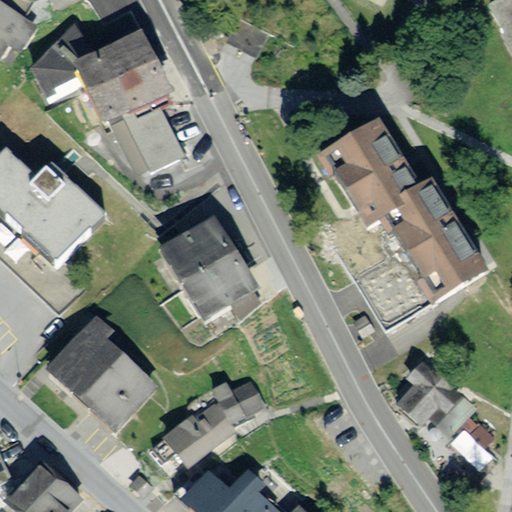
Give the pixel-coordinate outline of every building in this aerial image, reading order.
[(0,0),(0,74),(9,60),(20,63),(38,30),(28,17),(43,2),(50,8),(62,0),(0,0)] [(511,49),(511,6),(493,18),(511,49)] [(255,56),(268,34),(241,19),(228,41),(255,56)] [(173,105),(140,44),(96,66),(75,27),(31,81),(47,108),(76,91),(102,145),(112,141),(137,184),(185,160),(162,111),(173,105)] [(383,135),(324,171),(371,247),(391,235),(441,316),(494,284),(436,190),(422,199),(383,135)] [(5,160),(0,165),(0,226),(56,278),(105,225),(51,175),(38,189),(5,160)] [(258,305),(213,227),(158,259),(204,337),(258,305)] [(97,326),(46,385),(114,444),(161,391),(108,345),(111,338),(97,326)] [(413,387),(396,404),(418,425),(437,405),(448,416),(464,400),(451,388),(463,375),(443,355),(430,369),(423,362),(405,379),(413,387)] [(263,408),(250,384),(230,394),(225,384),(201,396),(208,407),(225,428),(263,408)] [(168,440),(189,466),(229,432),(225,428),(208,407),(168,440)] [(0,481),(10,477),(0,455),(0,481)] [(72,511),(82,501),(41,462),(1,504),(11,511),(72,511)] [(186,511),(268,511),(259,504),(268,493),(250,477),(234,496),(210,475),(182,508),(186,511)]
